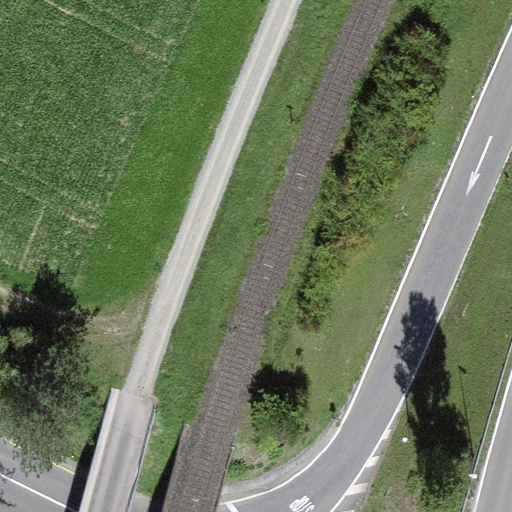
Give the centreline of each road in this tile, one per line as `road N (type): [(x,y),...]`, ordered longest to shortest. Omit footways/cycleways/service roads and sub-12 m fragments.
road 1 (track): [(107,511),(165,314),(288,0)]
road 2 (secondary): [(511,102),(370,424),(297,511)]
road 3 (track): [(0,300),(99,322),(165,314)]
